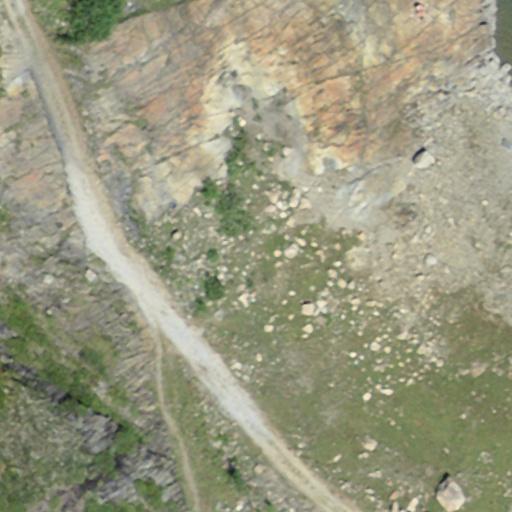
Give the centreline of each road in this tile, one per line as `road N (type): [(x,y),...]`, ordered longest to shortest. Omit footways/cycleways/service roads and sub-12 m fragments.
road 1 (track): [(5,0),(70,114),(87,221),(132,282)]
road 2 (track): [(132,282),(213,394),(336,511)]
